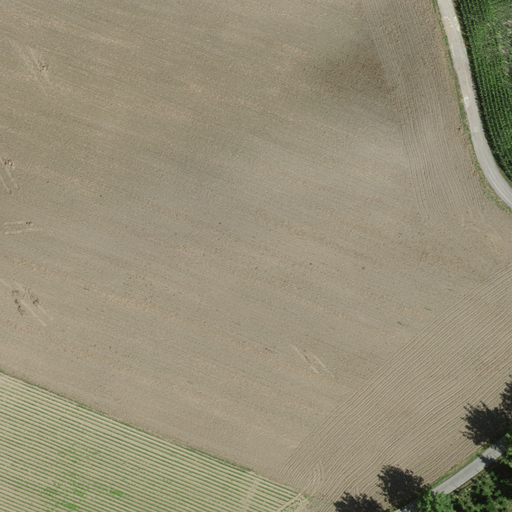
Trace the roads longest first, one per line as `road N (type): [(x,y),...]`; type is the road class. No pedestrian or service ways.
road 1 (track): [(511,199),(490,171),(442,0)]
road 2 (track): [(511,434),(406,511)]
